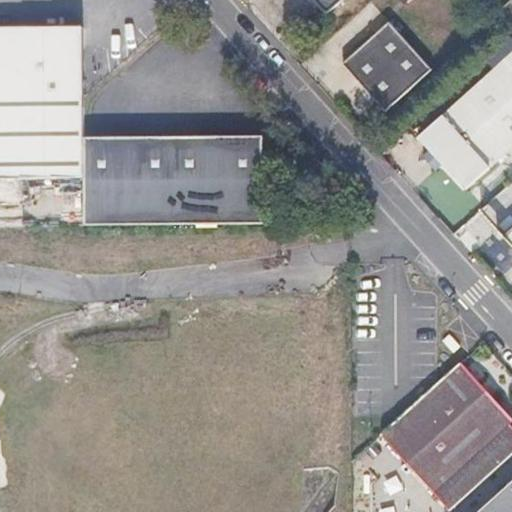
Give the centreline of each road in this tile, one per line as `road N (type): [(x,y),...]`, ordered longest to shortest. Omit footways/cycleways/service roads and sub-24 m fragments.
road 1 (unclassified): [(511,332),(211,0)]
road 2 (unknown): [(138,0),(0,7)]
